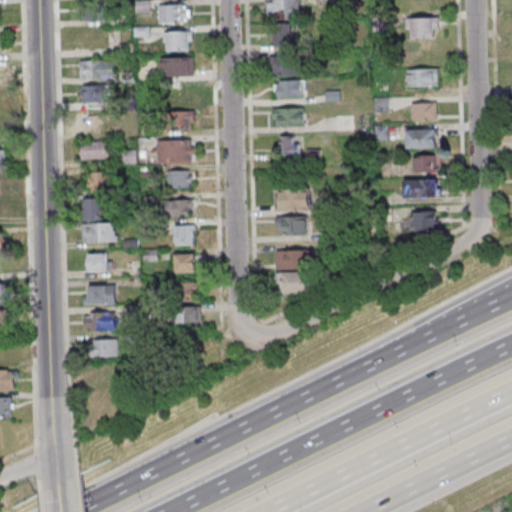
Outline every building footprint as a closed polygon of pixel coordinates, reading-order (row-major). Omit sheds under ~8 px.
[(296,19),(295,0),(268,0),(269,19),(296,19)] [(81,21),(110,21),(110,3),(81,3),(81,21)] [(189,4),(159,4),(159,22),(189,22),(189,4)] [(439,37),(439,17),(407,17),(407,37),(439,37)] [(275,45),(292,45),(292,23),(275,23),(275,45)] [(80,30),(80,48),(108,48),(108,30),(80,30)] [(168,50),(193,50),(193,31),(168,31),(168,50)] [(161,75),(192,75),(192,57),(161,57),(161,75)] [(302,57),(275,57),(275,75),(302,75),(302,57)] [(80,77),(115,77),(115,60),(80,60),(80,77)] [(408,68),(408,86),(439,86),(439,68),(408,68)] [(302,97),(302,80),(275,80),(275,97),(302,97)] [(171,103),(192,103),(192,83),(171,83),(171,103)] [(81,101),(107,101),(107,85),(81,85),(81,101)] [(412,102),(412,119),(436,119),(436,102),(412,102)] [(304,108),(274,108),(274,126),(304,126),(304,108)] [(195,111),(168,111),(168,129),(195,129),(195,111)] [(107,112),(80,112),(80,133),(107,133),(107,112)] [(407,147),(438,147),(438,128),(407,128),(407,147)] [(318,155),(318,149),(304,149),(304,136),(280,136),(280,155),(318,155)] [(158,139),(158,163),(195,163),(195,139),(158,139)] [(110,158),(110,141),(81,141),(81,158),(110,158)] [(137,150),(123,150),(123,162),(137,162),(137,150)] [(440,154),(414,154),(414,172),(440,172),(440,154)] [(168,187),(192,187),(192,170),(168,170),(168,187)] [(89,191),(109,191),(109,172),(89,172),(89,191)] [(440,178),(404,178),(404,197),(440,197),(440,178)] [(276,189),(276,209),(310,209),(310,189),(276,189)] [(87,220),(103,220),(103,198),(87,198),(87,220)] [(162,216),(193,216),(193,199),(162,199),(162,216)] [(437,230),(437,210),(415,210),(415,230),(437,230)] [(308,216),(276,216),(276,233),(308,233),(308,216)] [(83,241),(116,241),(116,223),(83,223),(83,241)] [(176,246),(195,246),(195,225),(176,225),(176,246)] [(278,294),(313,293),(312,270),(314,270),(313,249),(277,250),(278,294)] [(108,253),(89,253),(89,271),(108,271),(108,253)] [(195,253),(176,253),(176,272),(195,272),(195,253)] [(201,282),(179,282),(179,300),(201,300),(201,282)] [(116,285),(85,285),(85,304),(116,304),(116,285)] [(178,322),(202,322),(202,306),(178,306),(178,322)] [(116,312),(85,312),(85,330),(116,330),(116,312)] [(118,338),(91,338),(91,356),(118,356),(118,338)] [(90,382),(108,382),(108,363),(90,363),(90,382)] [(13,397),(0,396),(0,416),(13,416),(13,397)]
